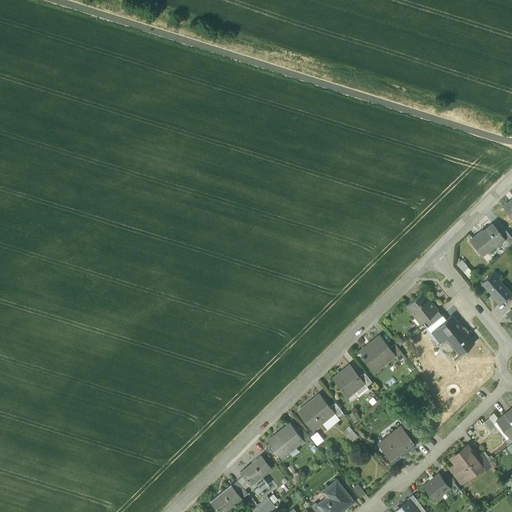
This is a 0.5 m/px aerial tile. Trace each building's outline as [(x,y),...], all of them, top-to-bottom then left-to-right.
[(511,202),(511,203),(510,201),(502,207),(511,219),(511,202)] [(493,224),(479,234),(478,233),(469,240),(480,254),(494,244),(493,243),(502,237),(501,235),(493,224)] [(511,238),(506,231),(501,235),(502,237),(509,245),(511,242),(511,238)] [(463,259),(458,264),(469,277),(475,273),(463,259)] [(511,293),(492,272),(481,282),(494,295),(493,296),(500,304),(511,293)] [(437,309),(423,292),(406,305),(420,323),(422,321),(437,309)] [(437,309),(422,321),(427,327),(442,315),(437,309)] [(452,315),(441,324),(445,329),(456,320),(452,315)] [(474,343),(456,320),(445,329),(441,324),(431,332),(441,344),(449,338),(455,345),(453,347),(460,355),(474,343)] [(380,335),(359,351),(362,355),(361,355),(374,372),(382,365),(380,363),(393,352),(390,348),(380,335)] [(403,353),(395,343),(390,348),(393,352),(397,357),(403,353)] [(350,366),(340,374),(340,373),(333,379),(340,388),(339,389),(347,398),(364,383),(365,383),(360,377),(350,365),(350,366)] [(372,382),(365,373),(360,377),(365,383),(364,383),(367,386),(372,382)] [(320,394),(300,410),(307,419),(305,421),(312,430),(334,413),(334,412),(330,407),(320,394)] [(343,412),(335,403),(330,407),(334,412),(334,413),(337,417),(343,412)] [(511,408),(499,419),(511,434),(511,408)] [(497,425),(490,417),(484,421),(491,430),(497,425)] [(289,423),(267,441),(277,454),(289,445),(292,449),(303,440),(296,431),(289,423)] [(417,438),(406,424),(400,428),(402,431),(403,431),(412,442),(417,438)] [(301,427),(296,431),(303,440),(309,436),(301,427)] [(317,444),(324,440),(320,431),(312,435),(317,444)] [(402,431),(397,435),(395,433),(382,442),(386,447),(384,449),(393,461),(414,445),(412,442),(403,431),(402,431)] [(468,446),(452,459),(457,465),(451,469),(461,481),(469,474),(472,474),(475,472),(475,469),(473,466),(479,462),(480,461),(478,458),(468,446)] [(492,465),(483,454),(478,458),(480,461),(479,462),(485,470),(492,465)] [(260,456),(240,472),(250,486),(251,485),(261,477),(271,470),(260,456)] [(438,473),(422,485),(434,501),(451,488),(446,482),(438,473)] [(261,477),(251,485),(253,488),(253,489),(253,490),(254,489),(257,493),(267,485),(261,477)] [(461,490),(451,478),(446,482),(451,488),(455,494),(461,490)] [(248,493),(237,480),(231,485),(241,499),(248,493)] [(339,511),(353,502),(336,481),(327,489),(331,494),(317,505),(322,511),(339,511)] [(231,485),(230,485),(210,501),(218,511),(223,511),(241,499),(231,485)] [(421,504),(413,495),(408,499),(409,500),(416,508),(421,504)] [(267,496),(257,506),(262,511),(270,511),(276,507),(267,496)] [(418,511),(416,508),(409,500),(393,511),(418,511)] [(317,505),(315,502),(311,505),(315,511),(322,511),(317,505)]
